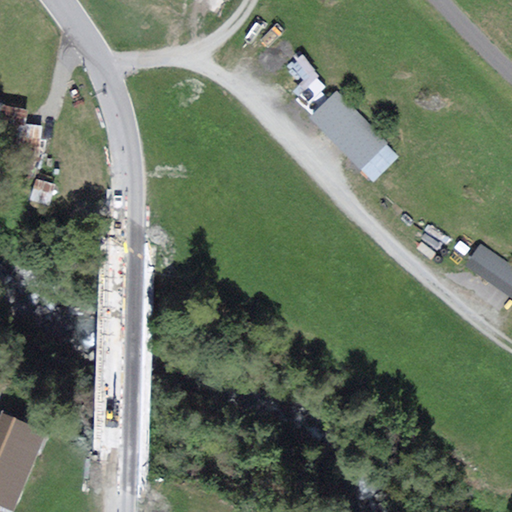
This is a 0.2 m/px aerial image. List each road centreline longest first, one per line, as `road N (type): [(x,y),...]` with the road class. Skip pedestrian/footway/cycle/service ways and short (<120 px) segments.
road 1 (track): [(104,70),(202,61),(235,74),(351,214),(444,299),(511,345)]
road 2 (tertiary): [(79,32),(104,70),(125,153),(123,511)]
